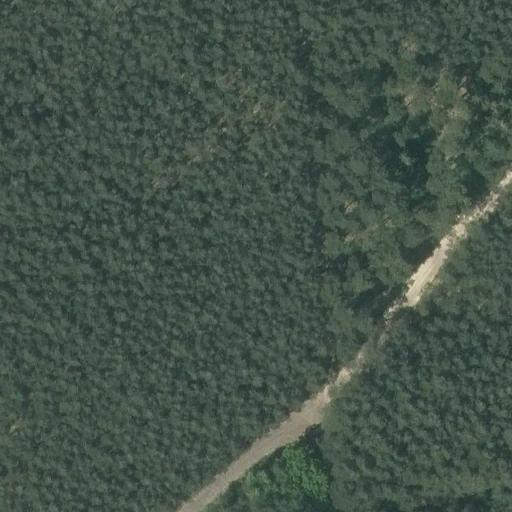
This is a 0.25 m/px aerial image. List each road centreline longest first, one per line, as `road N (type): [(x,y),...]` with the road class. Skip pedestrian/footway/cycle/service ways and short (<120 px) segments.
road 1 (track): [(328,391),(511,170)]
road 2 (track): [(175,511),(328,391)]
road 3 (track): [(328,391),(314,438),(322,511)]
